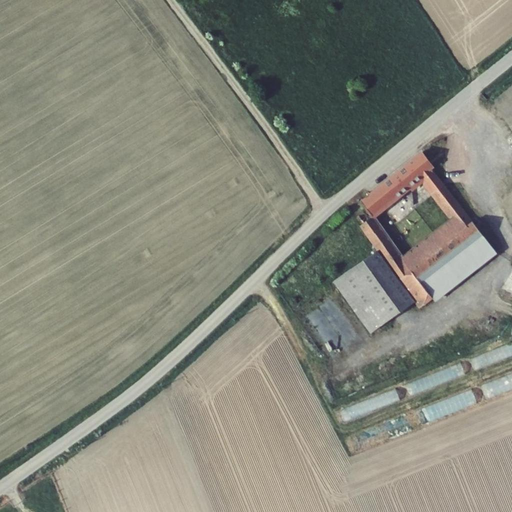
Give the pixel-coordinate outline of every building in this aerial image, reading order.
[(417,276),(478,230),(432,169),(435,167),(423,151),(360,198),(374,217),(376,219),(423,183),(451,219),(402,256),(417,276)] [(402,256),(376,219),(374,217),(361,227),(378,251),(415,303),(419,308),(433,299),(417,276),(402,256)] [(433,299),(435,300),(496,254),(478,230),(417,276),(433,299)] [(378,251),(335,281),(372,333),(415,303),(378,251)] [(331,356),(358,341),(333,297),(306,312),(331,356)] [(511,342),(470,359),(474,371),(511,356),(511,342)] [(404,382),(408,394),(466,377),(462,365),(404,382)] [(511,373),(481,384),(486,399),(511,389),(511,373)] [(421,425),(477,404),(472,389),(415,410),(421,425)] [(340,408),(343,420),(400,402),(397,390),(340,408)] [(405,414),(351,437),(357,451),(411,428),(405,414)]
